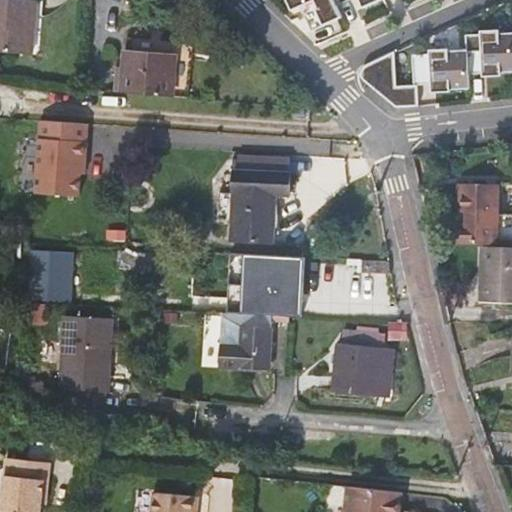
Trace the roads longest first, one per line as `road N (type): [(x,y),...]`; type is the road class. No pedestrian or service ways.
road 1 (residential): [(461,427),(379,139)]
road 2 (residential): [(203,411),(461,427)]
road 3 (residential): [(315,73),(482,0)]
road 4 (residential): [(379,139),(511,129)]
